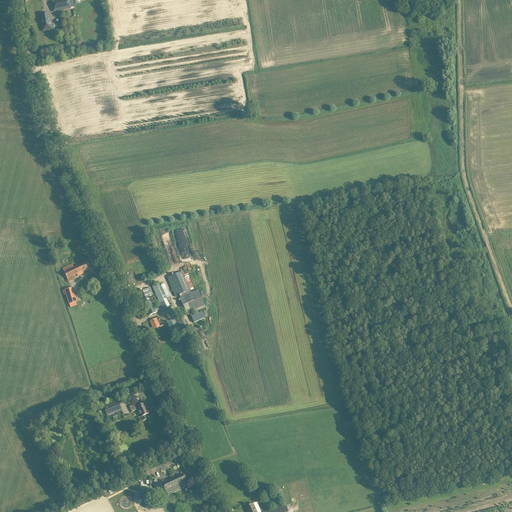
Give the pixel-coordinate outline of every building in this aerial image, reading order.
[(54,12),(71,9),(69,0),(59,0),(52,1),(54,12)] [(44,31),(53,29),(52,21),(51,21),(49,12),(40,14),(42,23),(42,24),(44,31)] [(181,227),(174,229),(179,249),(186,247),(181,227)] [(77,276),(83,273),(83,272),(90,268),(87,261),(74,267),(73,264),(62,268),(67,278),(68,282),(75,279),(73,276),(77,274),(77,276)] [(175,297),(191,290),(184,271),(168,278),(175,297)] [(160,283),(152,286),(160,304),(159,305),(162,312),(172,308),(160,283)] [(139,292),(150,315),(160,311),(150,287),(139,292)] [(68,301),(69,304),(76,302),(75,298),(76,298),(73,288),(64,290),(68,301)] [(198,290),(180,298),(186,313),(205,306),(198,290)] [(205,319),(202,312),(191,317),(194,323),(205,319)] [(182,315),(166,322),(171,334),(188,327),(182,315)] [(160,317),(150,321),(154,330),(164,325),(160,317)] [(108,416),(122,410),(118,401),(104,406),(108,416)] [(137,403),(129,407),(132,413),(137,410),(140,417),(138,418),(140,423),(142,422),(147,420),(145,415),(149,413),(146,408),(147,408),(146,406),(145,406),(144,407),(142,404),(137,407),(136,404),(137,403)] [(165,480),(161,481),(166,494),(180,488),(179,484),(186,481),(183,474),(166,481),(165,480)] [(159,483),(154,485),(158,494),(163,492),(159,483)] [(150,491),(141,492),(143,506),(146,506),(152,505),(151,495),(150,491)] [(247,511),(256,511),(253,503),(245,507),(247,511)]
